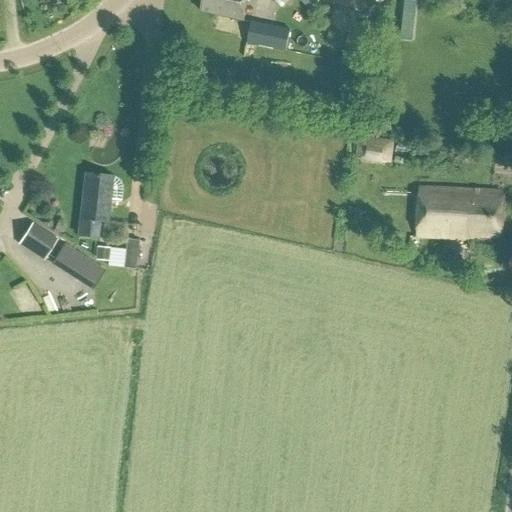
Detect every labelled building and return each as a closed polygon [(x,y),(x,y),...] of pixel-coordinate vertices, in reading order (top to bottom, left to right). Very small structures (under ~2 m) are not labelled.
[(243,21),(247,0),(203,0),(201,12),(218,16),(242,21),(243,21)] [(301,0),(313,11),(322,0),(301,0)] [(401,6),(398,44),(413,45),(416,7),(401,6)] [(213,41),(214,15),(179,14),(178,40),(213,41)] [(288,53),(292,32),(251,23),(247,44),(288,53)] [(393,164),(396,143),(359,137),(356,159),(393,164)] [(121,199),(122,189),(122,185),(121,182),(118,179),(115,176),(111,175),(87,173),(85,193),(82,219),(81,236),(97,237),(100,220),(109,222),(111,210),(110,210),(111,198),(121,199)] [(498,236),(500,193),(418,189),(415,236),(474,239),(474,235),(498,236)] [(10,241),(43,262),(56,241),(24,219),(10,241)] [(58,223),(53,233),(61,237),(66,226),(58,223)] [(136,270),(139,241),(126,240),(122,269),(136,270)] [(0,249),(0,265),(6,269),(12,255),(0,249)] [(73,265),(75,252),(61,249),(59,262),(73,265)] [(97,249),(96,260),(109,262),(110,250),(97,249)]
